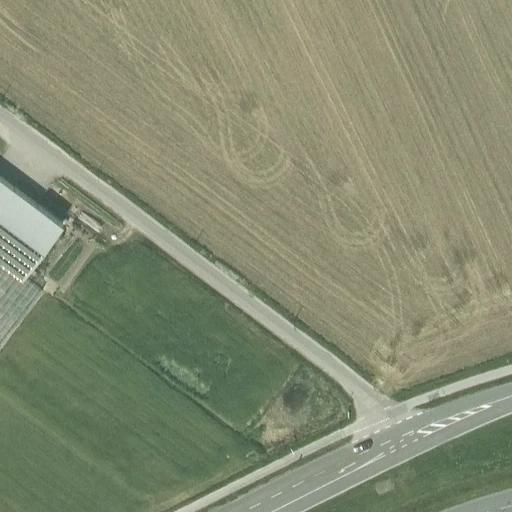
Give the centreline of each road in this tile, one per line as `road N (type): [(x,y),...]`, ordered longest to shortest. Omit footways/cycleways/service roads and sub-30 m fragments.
road 1 (residential): [(0,117),(373,402),(394,444)]
road 2 (secondary): [(394,444),(261,511)]
road 3 (secondary): [(511,399),(394,444)]
